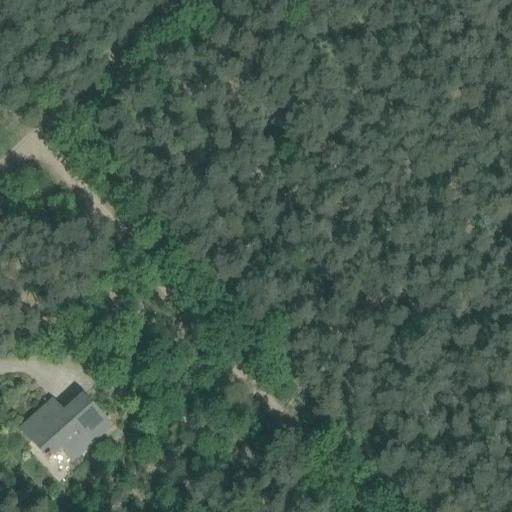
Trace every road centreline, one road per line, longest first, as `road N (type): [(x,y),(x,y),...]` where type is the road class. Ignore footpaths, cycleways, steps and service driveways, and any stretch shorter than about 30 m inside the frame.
road 1 (residential): [(361,511),(34,142)]
road 2 (residential): [(34,142),(174,0)]
